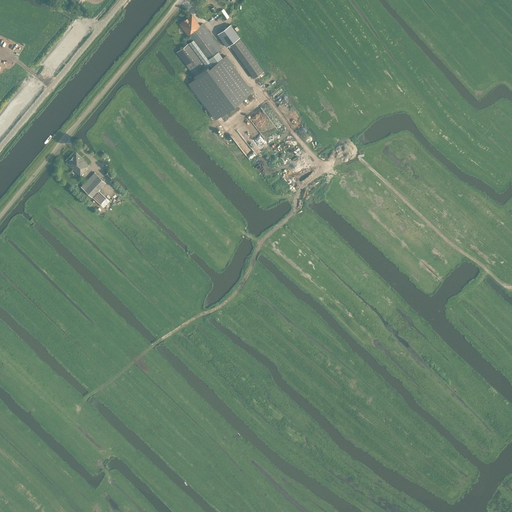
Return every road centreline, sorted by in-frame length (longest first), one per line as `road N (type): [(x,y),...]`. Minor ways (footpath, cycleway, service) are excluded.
road 1 (track): [(511,286),(443,237),(358,158),(319,164),(182,0)]
road 2 (tertiary): [(0,217),(181,0)]
road 3 (track): [(81,402),(223,304),(260,241)]
road 4 (unclassified): [(0,149),(124,0)]
